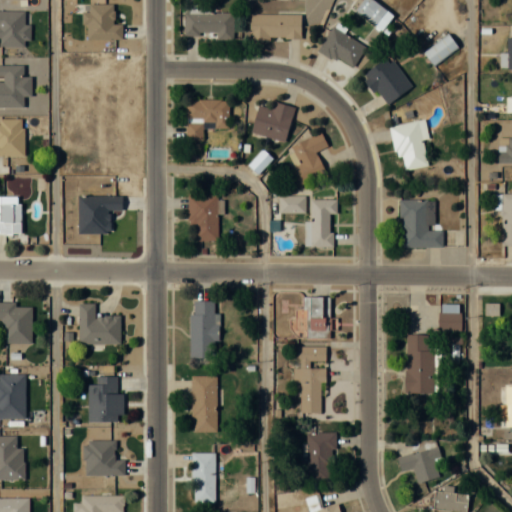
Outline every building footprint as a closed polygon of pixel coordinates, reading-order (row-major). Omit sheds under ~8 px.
[(392,16),(373,0),(362,0),(354,10),(380,31),(392,16)] [(121,40),(121,24),(113,24),(113,4),(88,4),(88,13),(83,13),(83,39),(121,40)] [(24,11),(0,11),(0,46),(29,47),(29,25),(23,25),(24,11)] [(232,13),(183,13),(183,34),(216,34),(216,40),(232,40),(232,13)] [(300,14),(247,14),(247,39),(300,40),(300,14)] [(350,69),(365,47),(333,26),(318,48),(350,69)] [(422,52),(433,66),(458,48),(447,34),(422,52)] [(387,106),(411,86),(387,56),(362,76),(387,106)] [(0,107),(23,107),(23,95),(31,95),(31,77),(23,77),(23,65),(0,65),(0,76),(2,77),(2,91),(0,91),(0,107)] [(227,100),(186,100),(186,140),(201,140),(201,128),(227,128),(227,100)] [(258,106),(251,132),(284,141),(293,107),(272,102),(270,109),(258,106)] [(0,156),(23,156),(23,119),(0,118),(0,156)] [(390,127),(400,171),(427,165),(417,121),(390,127)] [(291,145),(299,164),(289,168),(296,186),(325,175),(315,152),(327,147),(321,133),(291,145)] [(498,163),(511,163),(511,138),(506,138),(506,152),(498,152),(498,163)] [(511,194),(496,194),(496,201),(501,201),(501,245),(511,244),(511,194)] [(189,195),(190,242),(217,241),(216,195),(189,195)] [(0,234),(21,235),(21,197),(0,196),(0,234)] [(305,196),(278,196),(278,213),(305,213),(305,196)] [(310,247),(331,246),(330,214),(336,214),(336,199),(309,200),(310,247)] [(442,247),(442,230),(432,230),(432,200),(399,200),(399,247),(442,247)] [(329,295),(304,295),(304,339),(329,339),(329,295)] [(188,357),(217,357),(218,312),(213,312),(214,300),(189,299),(188,357)] [(31,342),(30,305),(15,305),(15,301),(0,301),(0,318),(1,318),(1,342),(31,342)] [(119,343),(119,314),(94,314),(94,303),(77,303),(77,343),(119,343)] [(438,330),(460,330),(460,303),(438,303),(438,330)] [(432,333),(405,333),(405,391),(432,391),(432,333)] [(298,382),(298,411),(322,411),(323,346),(294,345),(293,382),(298,382)] [(24,374),(0,373),(0,416),(24,417),(24,374)] [(216,431),(216,374),(191,374),(191,431),(216,431)] [(87,420),(122,420),(122,391),(117,391),(117,376),(95,376),(95,383),(87,383),(87,420)] [(305,431),(306,481),(332,481),(332,431),(305,431)] [(23,447),(15,447),(15,435),(0,434),(0,478),(23,479),(23,447)] [(83,475),(123,474),(123,459),(114,459),(114,439),(83,439),(83,475)] [(438,476),(433,458),(439,456),(437,446),(396,456),(400,472),(413,469),(416,482),(438,476)] [(214,502),(214,452),(191,452),(191,502),(214,502)] [(467,511),(467,492),(433,491),(432,510),(467,511)] [(123,511),(123,494),(79,494),(79,502),(73,502),(73,511),(104,511),(105,511),(123,511)] [(340,511),(337,502),(321,506),(318,494),(307,497),(310,511),(340,511)] [(27,511),(27,497),(0,497),(0,511),(27,511)]
